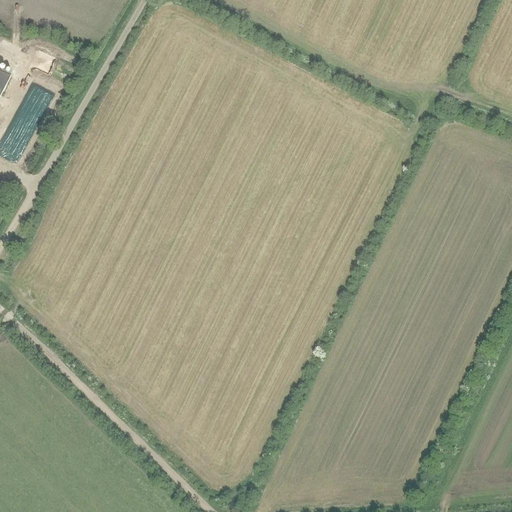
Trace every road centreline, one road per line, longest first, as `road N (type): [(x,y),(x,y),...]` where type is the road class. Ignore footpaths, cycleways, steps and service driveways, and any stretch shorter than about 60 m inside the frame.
road 1 (track): [(207,511),(0,309)]
road 2 (unclassified): [(0,245),(141,0)]
